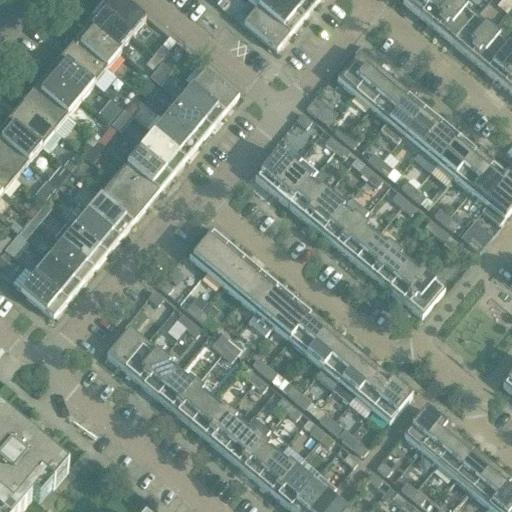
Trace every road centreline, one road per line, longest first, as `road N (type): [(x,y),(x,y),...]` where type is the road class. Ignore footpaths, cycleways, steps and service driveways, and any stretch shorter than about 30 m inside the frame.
road 1 (residential): [(419,351),(375,350),(192,196)]
road 2 (residential): [(214,511),(75,396),(50,358)]
road 3 (residential): [(50,358),(192,196)]
road 4 (residential): [(511,127),(359,0)]
road 5 (residential): [(280,111),(149,0)]
road 6 (unclassified): [(419,351),(511,235)]
road 7 (residential): [(280,111),(346,34),(358,0)]
road 8 (residential): [(192,196),(226,179),(280,111)]
